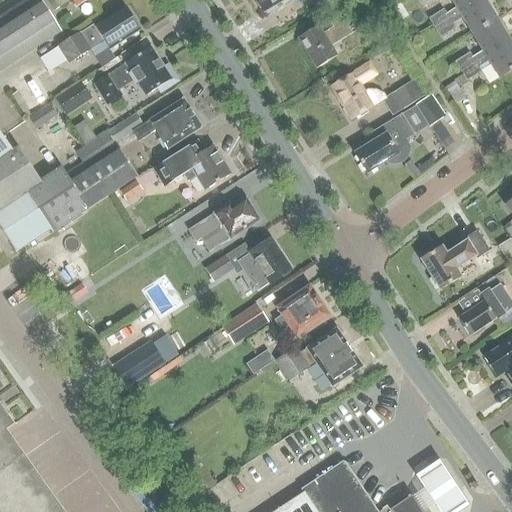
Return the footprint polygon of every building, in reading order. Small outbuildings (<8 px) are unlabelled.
[(0,71),(58,34),(35,0),(28,0),(0,18),(0,71)] [(86,0),(44,0),(52,12),(70,0),(74,7),(76,5),(77,7),(87,0),(86,0)] [(254,0),(262,12),(281,0),(254,0)] [(427,19),(433,29),(478,0),(449,0),(455,9),(445,14),(442,10),(427,19)] [(461,19),(471,36),(496,21),(483,0),(478,0),(433,29),(439,39),(454,29),(451,25),(461,19)] [(138,30),(124,9),(95,28),(94,25),(79,34),(58,47),(68,64),(90,50),(89,50),(102,41),(108,49),(138,30)] [(322,34),(317,26),(297,39),(316,69),(336,57),(330,47),(352,34),(340,16),(328,23),(331,28),(322,34)] [(454,63),(459,72),(510,43),(496,21),(471,36),(481,52),(472,58),(469,53),(454,63)] [(481,73),(478,68),(487,62),(498,79),(511,70),(511,46),(510,43),(459,72),(465,82),(481,73)] [(107,77),(107,76),(94,85),(107,105),(120,97),(117,93),(135,81),(145,96),(156,89),(159,93),(177,82),(167,65),(162,68),(150,49),(125,65),(115,72),(107,77)] [(363,93),(358,85),(374,75),(368,65),(352,75),(331,87),(351,120),(385,99),(382,95),(375,91),(367,91),(363,93)] [(413,103),(424,97),(414,80),(403,87),(413,103)] [(79,84),(55,100),(65,114),(88,98),(79,84)] [(441,119),(427,98),(414,107),(429,128),(441,119)] [(155,131),(166,150),(200,129),(182,100),(131,132),(137,142),(155,131)] [(35,130),(56,116),(49,105),(27,119),(35,130)] [(141,125),(135,114),(106,132),(113,143),(141,125)] [(407,156),(409,152),(409,148),(405,141),(413,135),(401,115),(369,134),(373,142),(353,154),(366,174),(385,163),(389,164),(393,165),(397,164),(401,162),(405,159),(407,156)] [(96,138),(90,130),(78,137),(84,146),(96,138)] [(22,247),(49,229),(51,233),(85,210),(86,211),(109,195),(136,178),(118,151),(68,183),(59,169),(38,182),(16,149),(11,152),(1,138),(0,136),(0,230),(14,252),(22,247)] [(212,147),(203,152),(197,142),(153,169),(164,187),(182,175),(187,183),(195,177),(204,191),(230,175),(212,147)] [(119,192),(124,199),(139,189),(134,182),(119,192)] [(258,221),(245,200),(230,208),(228,205),(187,230),(195,243),(200,240),(208,253),(258,221)] [(441,248),(420,261),(438,291),(459,278),(454,270),(474,257),(476,259),(487,252),(475,233),(464,240),(465,242),(445,255),(441,248)] [(511,263),(511,244),(509,240),(497,247),(508,266),(511,263)] [(256,292),(269,283),(269,284),(289,271),(269,241),(249,253),(250,254),(236,263),(256,292)] [(233,270),(224,256),(204,269),(212,283),(233,270)] [(511,304),(499,285),(489,292),(499,307),(504,315),(511,309),(511,304)] [(308,288),(277,309),(281,316),(276,320),(275,324),(279,330),(283,331),(289,327),(295,337),(326,316),(308,288)] [(67,293),(73,302),(80,298),(74,289),(67,293)] [(488,290),(478,296),(483,302),(457,319),(469,337),(493,320),(494,322),(504,315),(499,307),(489,292),(488,290)] [(255,306),(222,328),(233,345),(243,338),(241,335),(264,319),(255,306)] [(298,355),(294,348),(274,361),(288,382),(308,368),(307,367),(314,362),(331,387),(361,367),(335,329),(305,349),(305,350),(298,355)] [(511,334),(497,345),(499,346),(483,357),(496,378),(502,374),(511,388),(511,334)] [(150,341),(112,366),(126,389),(164,364),(152,344),(150,341)] [(14,425),(0,405),(0,511),(62,511),(5,431),(14,425)] [(200,495),(215,484),(194,455),(179,466),(200,495)] [(419,511),(408,494),(380,511),(375,511),(342,462),(300,490),(300,491),(301,491),(302,493),(275,511),(419,511)] [(437,462),(416,476),(439,511),(455,511),(466,505),(437,462)]
